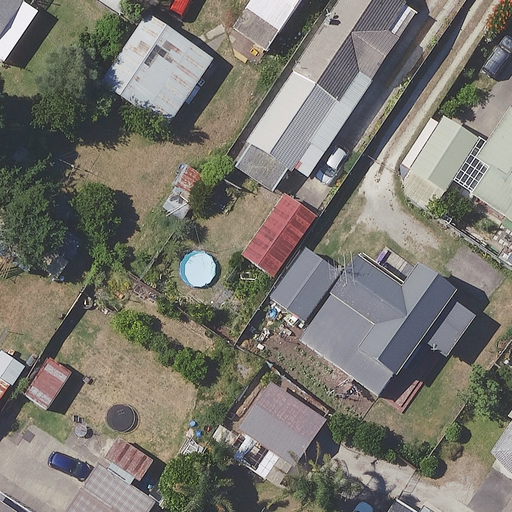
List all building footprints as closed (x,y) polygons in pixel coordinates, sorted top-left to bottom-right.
[(38,12),(17,0),(0,0),(0,66),(4,68),(38,12)] [(132,0),(94,0),(94,1),(119,19),(132,0)] [(386,0),(340,0),(232,168),(277,197),(291,175),(305,184),(413,17),(386,0)] [(302,0),(253,0),(243,16),(277,38),(302,0)] [(211,63),(143,18),(98,88),(165,133),(211,63)] [(511,117),(506,113),(478,159),(493,168),(472,201),(511,225),(511,233),(496,259),(511,269),(511,117)] [(476,145),(442,123),(410,173),(444,195),(476,145)] [(311,223),(281,200),(240,254),(270,277),(311,223)] [(304,252),(269,298),(307,327),(294,345),(377,406),(421,345),(443,361),(472,320),(413,277),(399,296),(353,263),(341,280),(304,252)] [(0,402),(22,370),(1,356),(0,357),(0,402)] [(65,380),(36,362),(4,415),(33,432),(65,380)] [(323,422),(266,387),(223,457),(280,492),(323,422)] [(511,420),(479,473),(511,493),(511,420)] [(44,456),(11,435),(0,451),(0,511),(147,511),(151,506),(52,442),(44,456)]
